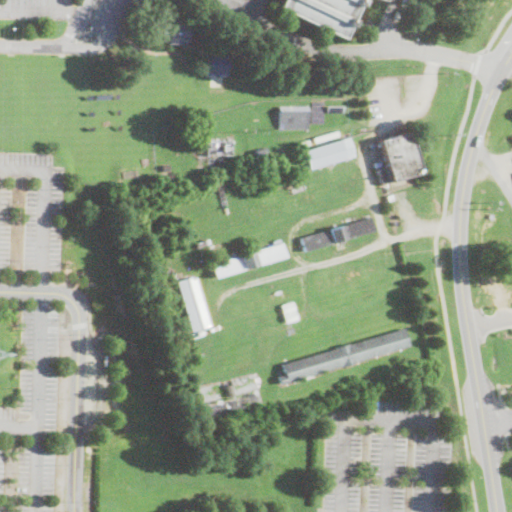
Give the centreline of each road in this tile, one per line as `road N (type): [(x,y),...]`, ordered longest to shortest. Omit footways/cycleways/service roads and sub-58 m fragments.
road 1 (tertiary): [(511,53),(473,141),(460,227),(496,511)]
road 2 (track): [(386,239),(391,275),(376,295),(302,322)]
